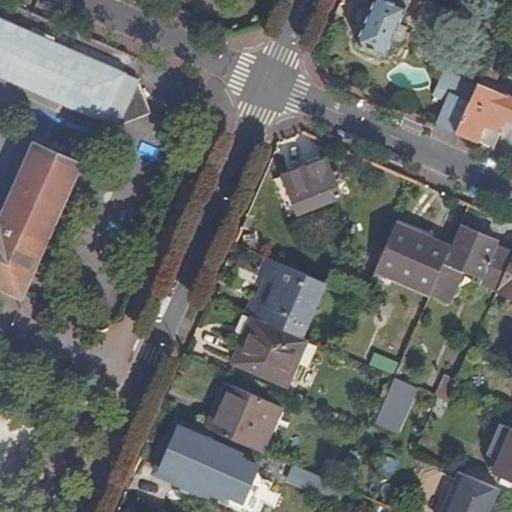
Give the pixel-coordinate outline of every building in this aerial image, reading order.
[(377,0),(358,42),(389,56),(409,8),(407,6),(408,2),(404,0),(377,0)] [(505,25),(485,16),(479,30),(499,39),(505,25)] [(0,74),(56,99),(68,104),(105,121),(105,119),(121,126),(141,81),(0,18),(0,74)] [(491,58),(484,74),(497,79),(503,64),(491,58)] [(449,101),(438,125),(458,134),(479,85),(446,71),(435,95),(449,101)] [(479,85),(458,134),(494,150),(501,133),(493,129),(499,116),(511,121),(511,97),(480,83),(479,85)] [(37,144),(49,149),(68,104),(56,99),(37,144)] [(0,286),(24,297),(82,163),(49,149),(37,144),(2,223),(0,224),(0,286)] [(345,199),(329,160),(276,181),(290,218),(328,203),(329,205),(345,199)] [(453,247),(399,223),(379,268),(433,292),(453,247)] [(433,292),(433,293),(451,301),(465,269),(484,278),(482,282),(500,290),(511,262),(511,253),(497,247),(499,242),(462,226),(453,247),(433,292)] [(277,262),(265,256),(257,275),(269,280),(277,262)] [(260,302),(253,316),(256,317),(306,339),(329,284),(277,262),(269,280),(260,302)] [(511,262),(500,290),(499,293),(511,298),(511,262)] [(251,298),(245,313),(253,316),(260,302),(251,298)] [(306,339),(256,317),(236,363),(289,386),(308,340),(306,339)] [(439,397),(440,397),(451,402),(460,381),(448,376),(439,397)] [(396,378),(376,422),(398,432),(417,387),(396,378)] [(220,403),(209,428),(264,452),(283,407),(234,386),(226,405),(220,403)] [(224,498),(243,455),(182,429),(180,430),(178,435),(172,441),(167,450),(165,458),(165,465),(163,471),(180,479),(178,483),(203,494),(205,490),(224,498)] [(511,436),(501,461),(495,459),(491,470),(511,479),(511,436)] [(331,506),(338,510),(348,489),(292,465),(288,476),(324,492),(323,494),(331,506)] [(449,511),(490,511),(500,489),(466,474),(449,511)]
